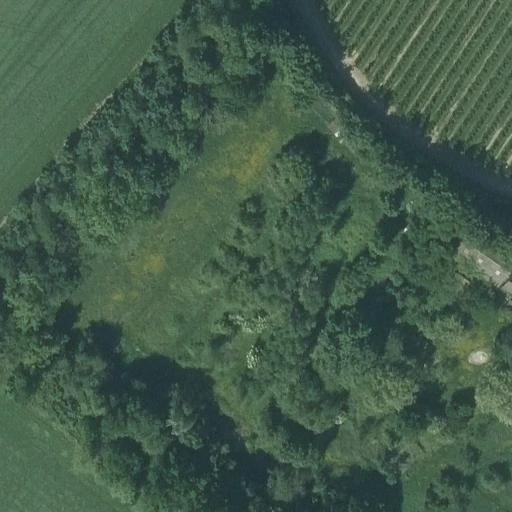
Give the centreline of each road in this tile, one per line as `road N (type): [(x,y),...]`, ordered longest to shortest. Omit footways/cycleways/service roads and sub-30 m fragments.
road 1 (track): [(505,511),(458,472),(440,469),(386,485),(346,459),(270,443),(231,400),(131,345),(129,332),(211,235),(287,283)]
road 2 (track): [(165,365),(319,152),(334,149),(403,183),(402,201),(319,303),(283,373),(244,414)]
road 3 (track): [(287,283),(330,202),(324,149)]
road 4 (track): [(287,283),(219,392)]
